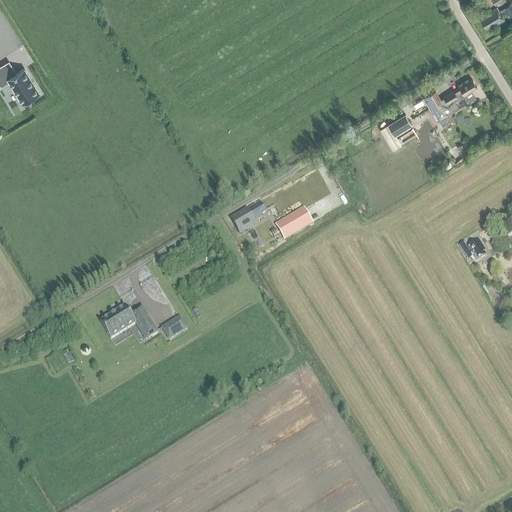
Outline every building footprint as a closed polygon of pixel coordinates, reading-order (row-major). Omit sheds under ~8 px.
[(503,8),(498,12),(496,8),(483,15),(484,18),(481,20),(485,27),(489,25),(491,27),(503,20),(500,15),(506,12),(508,16),(511,13),(511,8),(509,4),(503,7),(503,8)] [(22,105),(39,95),(24,69),(16,74),(9,62),(0,67),(0,86),(1,87),(9,82),(22,105)] [(435,92),(423,99),(430,109),(432,108),(440,120),(447,115),(469,102),(465,95),(470,92),(469,91),(476,87),(472,79),(469,81),(468,80),(458,86),(460,89),(454,92),(453,91),(443,97),(444,98),(440,100),(435,92)] [(388,126),(394,136),(411,126),(405,115),(388,126)] [(262,214),(266,212),(260,202),(231,219),(239,234),(256,224),(254,221),(263,216),(262,214)] [(304,228),(297,216),(283,224),(290,236),(304,228)] [(486,251),(479,241),(467,249),(464,244),(460,246),(466,255),(470,253),(471,254),(469,255),(474,263),(478,261),(481,260),(480,259),(486,255),(484,252),(486,251)] [(130,314),(125,306),(100,322),(110,339),(136,323),(146,339),(157,332),(142,307),(130,314)] [(511,311),(501,318),(505,324),(511,319),(511,311)] [(169,340),(178,334),(186,329),(179,318),(162,328),(169,340)] [(89,353),(89,350),(88,347),(85,346),(82,348),(81,351),(83,354),(86,355),(89,353)]
